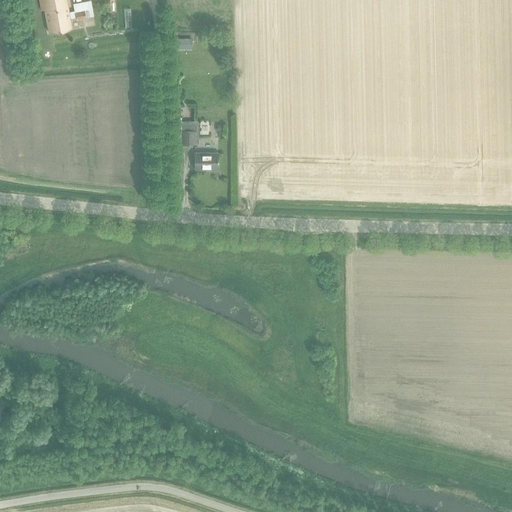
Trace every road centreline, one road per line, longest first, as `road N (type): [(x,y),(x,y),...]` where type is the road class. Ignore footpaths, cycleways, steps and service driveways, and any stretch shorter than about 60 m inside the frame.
road 1 (tertiary): [(0,199),(185,218),(511,229)]
road 2 (unclassified): [(234,511),(151,487),(0,505)]
